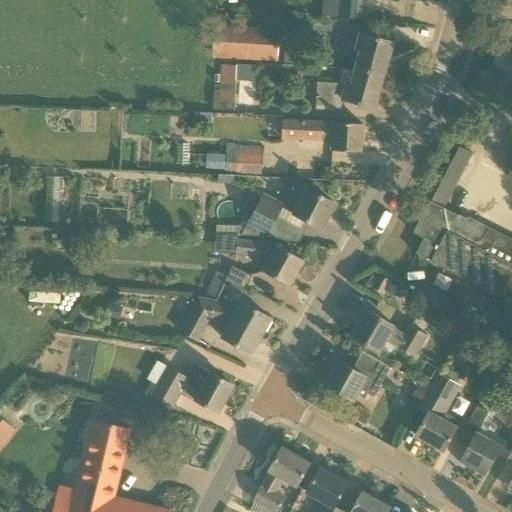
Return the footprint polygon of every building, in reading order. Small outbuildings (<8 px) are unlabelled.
[(360,19),(360,0),(337,0),(337,18),(360,19)] [(280,29),(231,25),(214,24),(212,57),(278,61),(280,29)] [(384,75),(393,42),(360,34),(357,47),(362,49),(357,67),(384,75)] [(236,77),(237,64),(221,64),(220,88),(219,109),(235,110),(236,77)] [(384,75),(357,67),(357,68),(341,67),(338,82),(316,81),(315,109),(340,110),(344,99),(375,108),(384,75)] [(361,152),(363,124),(283,118),(282,139),(334,141),(333,150),(361,152)] [(470,147),(477,135),(467,130),(461,143),(470,147)] [(261,174),(263,146),(227,144),(226,154),(226,168),(226,172),(261,174)] [(460,147),(454,157),(467,164),(472,153),(460,147)] [(458,180),(459,178),(446,172),(440,184),(453,190),(458,180)] [(335,204),(305,190),(293,216),(322,229),(335,204)] [(511,240),(485,227),(480,238),(471,234),(475,226),(466,221),(462,229),(453,225),(456,218),(458,219),(459,216),(431,201),(414,233),(424,238),(416,253),(511,302),(511,240)] [(216,224),(215,234),(217,234),(239,235),(242,235),(268,236),(281,210),(277,208),(276,210),(259,202),(255,210),(252,215),(247,225),(245,229),(243,226),(216,224)] [(84,239),(71,238),(70,250),(83,251),(84,239)] [(304,260),(279,248),(271,244),(239,240),(236,255),(271,259),(264,272),(289,286),(304,260)] [(230,266),(228,272),(226,276),(228,277),(227,279),(247,289),(253,275),(230,266)] [(226,276),(218,273),(216,272),(203,299),(217,301),(227,279),(228,277),(226,276)] [(384,294),(384,292),(390,283),(390,281),(377,274),(376,276),(371,286),(370,287),(384,294)] [(197,296),(181,332),(198,340),(207,322),(228,327),(223,338),(251,354),(271,318),(242,303),(247,289),(227,279),(217,301),(203,299),(197,296)] [(403,336),(389,328),(391,325),(367,311),(352,337),(377,351),(383,340),(413,357),(426,336),(409,326),(403,336)] [(463,344),(474,325),(466,320),(455,339),(463,344)] [(464,362),(464,363),(476,370),(484,355),(472,348),(472,349),(464,362)] [(389,367),(362,352),(352,369),(339,362),(325,385),(353,401),(360,390),(374,397),(389,367)] [(211,375),(191,365),(185,375),(170,366),(153,398),(175,410),(183,395),(218,413),(234,386),(211,374),(211,375)] [(443,411),(448,402),(458,384),(441,376),(434,390),(428,386),(418,403),(416,408),(426,414),(416,435),(443,451),(462,421),(443,411)] [(372,414),(358,406),(351,418),(366,426),(372,414)] [(461,461),(484,474),(499,447),(478,435),(483,426),(482,425),(488,412),(477,406),(476,408),(470,419),(459,440),(469,445),(461,461)] [(0,413),(0,445),(6,438),(7,439),(17,428),(0,413)] [(74,511),(169,511),(113,498),(129,430),(94,422),(79,490),(74,511)] [(296,488),(310,463),(282,447),(269,471),(270,472),(254,500),(256,501),(274,511),(276,511),(286,495),(276,490),(281,480),(296,488)] [(344,511),(335,506),(347,484),(320,468),(307,490),(325,500),(318,511),(344,511)] [(386,511),(390,507),(362,492),(352,511),(386,511)]
